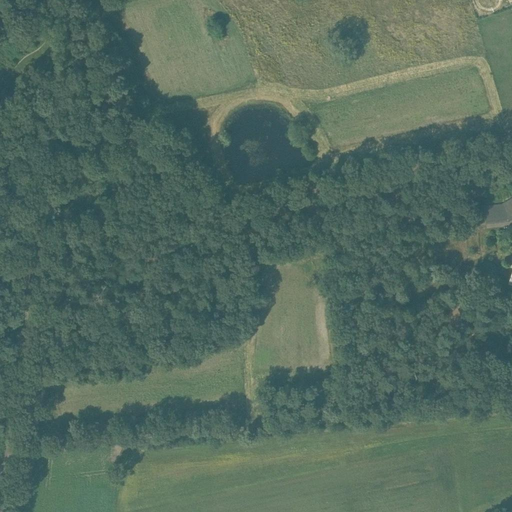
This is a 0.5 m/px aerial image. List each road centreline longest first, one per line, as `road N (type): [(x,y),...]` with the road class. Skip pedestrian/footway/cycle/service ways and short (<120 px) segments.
road 1 (track): [(511,398),(13,451),(2,459),(0,484)]
road 2 (track): [(71,6),(22,328)]
road 3 (track): [(22,328),(2,459)]
